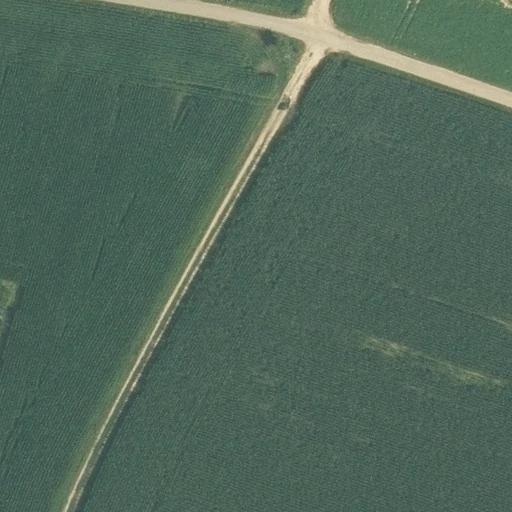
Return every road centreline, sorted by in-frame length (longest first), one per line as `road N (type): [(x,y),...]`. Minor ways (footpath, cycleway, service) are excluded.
road 1 (track): [(328,0),(56,511)]
road 2 (unclassified): [(111,0),(311,33),(511,97)]
